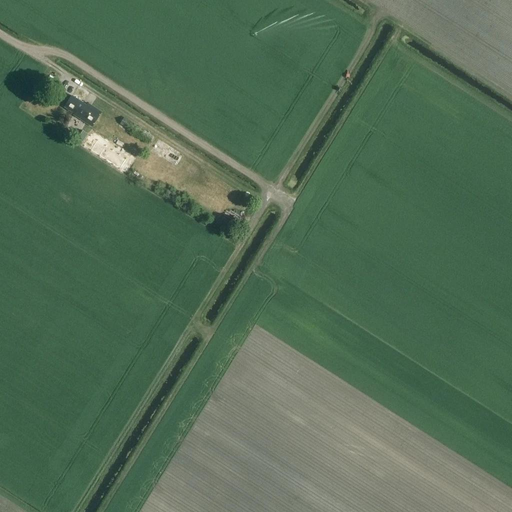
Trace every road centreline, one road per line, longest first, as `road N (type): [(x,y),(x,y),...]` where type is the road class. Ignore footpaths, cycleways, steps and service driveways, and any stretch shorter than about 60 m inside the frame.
road 1 (track): [(285,201),(70,59),(30,50)]
road 2 (track): [(0,30),(154,129)]
